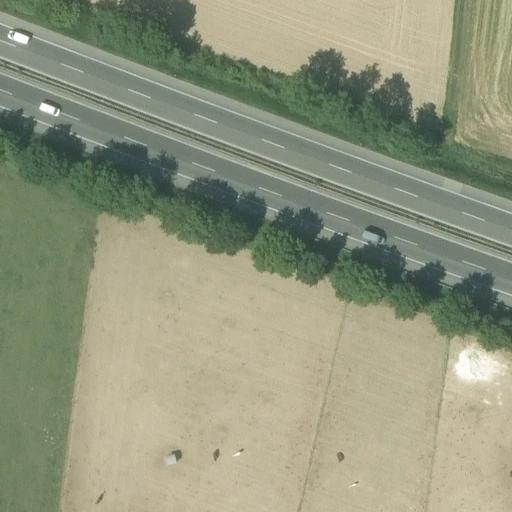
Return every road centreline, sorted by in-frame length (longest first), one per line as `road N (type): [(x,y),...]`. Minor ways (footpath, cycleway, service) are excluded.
road 1 (motorway): [(511,230),(0,41)]
road 2 (motorway): [(0,92),(511,280)]
